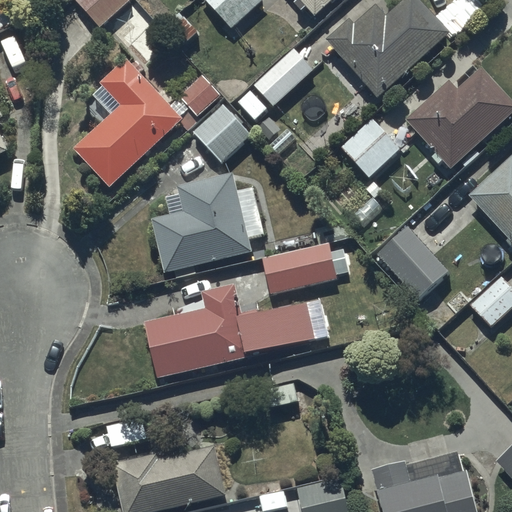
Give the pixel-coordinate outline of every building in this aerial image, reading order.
[(4,0),(0,0),(0,27),(15,21),(4,0)] [(78,0),(100,25),(129,0),(78,0)] [(208,0),(234,25),(259,0),(208,0)] [(304,0),(316,12),(329,0),(304,0)] [(351,16),(328,36),(380,95),(452,31),(424,0),(401,0),(388,12),(378,2),(356,21),(351,16)] [(296,47),(256,82),(275,104),(315,69),(296,47)] [(112,111),(75,145),(112,185),(180,122),(188,131),(202,118),(199,114),(221,93),(204,74),(172,103),(127,54),(100,79),(104,83),(94,92),(112,111)] [(460,87),(451,78),(409,117),(454,166),(511,111),(511,91),(486,64),(460,87)] [(0,152),(10,148),(0,126),(0,116),(5,114),(0,102),(0,152)] [(224,104),(195,130),(223,161),(252,134),(224,104)] [(402,147),(374,116),(342,146),(370,176),(402,147)] [(511,155),(471,192),(511,236),(511,155)] [(240,189),(236,169),(179,182),(181,190),(168,193),(172,212),(153,216),(165,270),(253,250),(249,234),(265,230),(255,185),(240,189)] [(409,223),(380,251),(420,297),(451,267),(409,223)] [(354,235),(265,257),(274,293),(339,277),(337,267),(361,261),(354,235)] [(511,286),(501,275),(471,303),(491,324),(511,304),(511,286)] [(236,283),(204,289),(207,306),(148,319),(159,375),(248,356),(247,349),(314,335),(307,299),(242,313),(236,283)] [(145,417),(109,425),(113,446),(149,438),(145,417)] [(511,444),(497,458),(511,474),(511,444)] [(159,452),(115,461),(126,511),(139,511),(226,494),(216,445),(160,457),(159,452)] [(408,458),(374,467),(382,498),(385,497),(389,511),(477,511),(460,447),(409,461),(408,458)] [(350,511),(342,476),(298,486),(303,511),(350,511)]
